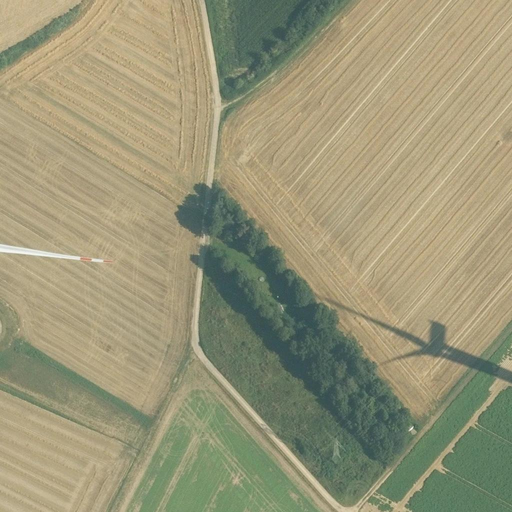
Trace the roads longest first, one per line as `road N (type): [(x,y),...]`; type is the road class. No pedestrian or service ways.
road 1 (track): [(202,356),(195,326),(218,113),(201,0)]
road 2 (track): [(511,328),(354,511)]
road 3 (track): [(202,356),(341,511)]
road 4 (track): [(359,0),(294,70),(218,113)]
